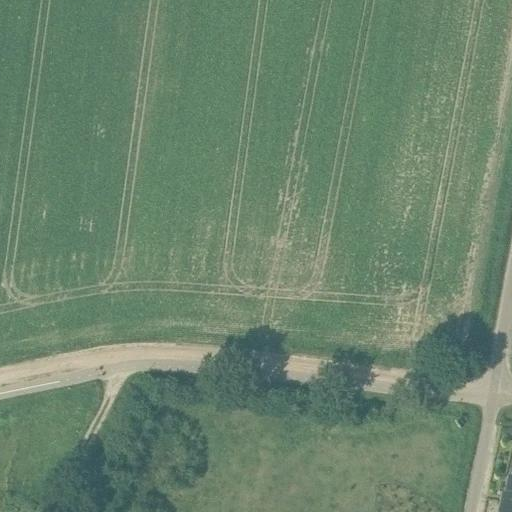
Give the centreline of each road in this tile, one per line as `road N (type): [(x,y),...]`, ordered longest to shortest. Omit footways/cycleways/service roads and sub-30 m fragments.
road 1 (track): [(492,396),(300,360),(164,350),(0,377)]
road 2 (track): [(52,511),(126,352)]
